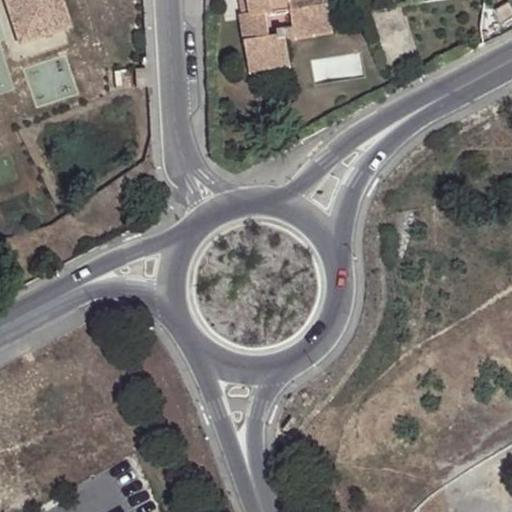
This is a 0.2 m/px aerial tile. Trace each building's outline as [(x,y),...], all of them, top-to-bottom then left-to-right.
[(9,0),(23,44),(73,28),(64,0),(9,0)] [(248,15),(245,0),(240,0),(236,1),(239,16),(248,15)] [(245,0),(248,15),(239,16),(247,67),(288,60),(285,42),(284,33),(268,36),(264,13),(269,12),(270,17),(288,14),(291,32),(329,24),(324,0),(245,0)] [(511,10),(507,2),(494,11),(501,25),(511,17),(511,10)] [(330,35),(329,24),(291,32),(284,33),(285,42),(330,35)] [(288,60),(247,67),(249,76),(290,69),(288,60)]
